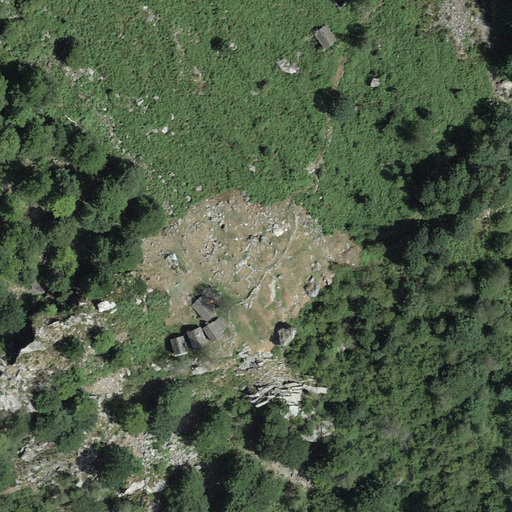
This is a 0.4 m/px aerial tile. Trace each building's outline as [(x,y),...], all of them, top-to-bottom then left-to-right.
[(315,34),(325,48),(337,40),(327,25),(315,34)] [(206,321),(217,310),(202,294),(197,299),(193,294),(186,301),(206,321)] [(203,328),(212,342),(223,335),(221,332),(228,326),(219,317),(214,323),(213,321),(203,328)] [(187,331),(194,350),(207,346),(200,326),(187,331)] [(183,335),(170,339),(174,356),(188,352),(183,335)]
